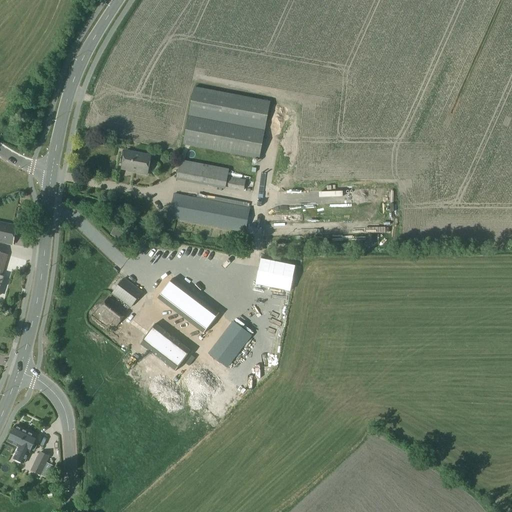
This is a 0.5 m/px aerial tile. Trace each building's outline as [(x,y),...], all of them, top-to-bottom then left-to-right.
[(194,90),(184,144),(259,159),(270,104),(194,90)] [(125,152),(122,170),(129,172),(129,173),(147,176),(151,157),(125,152)] [(180,161),(177,179),(244,192),(246,181),(228,178),(229,171),(180,161)] [(174,195),(169,219),(245,234),(250,209),(249,209),(250,205),(197,195),(197,199),(174,195)] [(0,223),(0,243),(13,247),(17,227),(0,223)] [(218,314),(172,279),(172,278),(171,278),(171,279),(156,298),(155,299),(156,299),(183,320),(203,334),(202,334),(203,335),(204,334),(203,334),(218,315),(219,314),(218,314)] [(124,279),(112,294),(130,308),(142,293),(124,279)] [(109,299),(98,313),(102,315),(101,316),(111,324),(112,323),(116,326),(127,313),(109,299)] [(190,351),(172,338),(155,325),(155,324),(154,325),(155,325),(140,345),(139,344),(139,345),(140,346),(140,345),(157,358),(174,371),(174,372),(175,372),(175,371),(181,363),(190,352),(190,351)] [(249,338),(231,324),(207,356),(225,370),(249,338)] [(187,403),(207,370),(198,364),(178,397),(187,403)] [(229,378),(226,381),(233,389),(236,387),(229,378)] [(41,431),(58,426),(54,412),(48,414),(42,395),(31,398),(41,431)] [(15,428),(8,443),(19,448),(14,460),(24,464),(32,448),(35,449),(37,445),(34,444),(36,438),(15,428)] [(40,453),(32,471),(46,478),(51,468),(45,466),(49,458),(40,453)]
